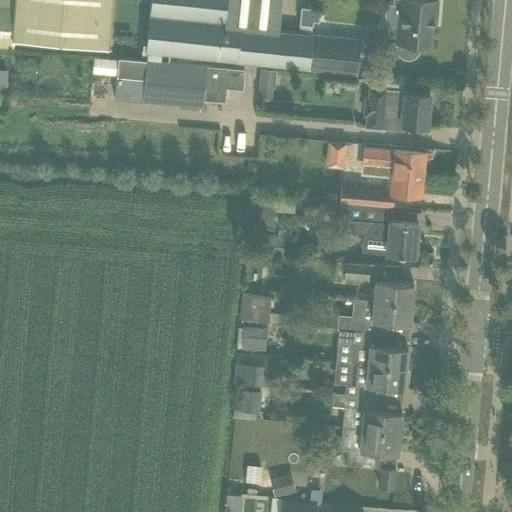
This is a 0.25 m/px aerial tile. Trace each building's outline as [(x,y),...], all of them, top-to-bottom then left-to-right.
[(111,0),(14,0),(14,9),(3,7),(3,0),(0,0),(0,37),(107,47),(111,0)] [(327,38),(311,36),(311,35),(278,31),(281,0),(150,0),(145,51),(336,71),(356,74),(358,53),(326,50),(327,38)] [(429,46),(431,23),(436,24),(437,0),(398,0),(398,4),(391,3),(389,3),(384,7),(383,22),(387,26),(388,26),(396,27),(394,43),(397,43),(397,48),(399,54),(404,57),(409,57),(414,55),(417,50),(418,45),(429,46)] [(311,33),(312,21),(318,21),(319,8),(300,6),(298,32),(311,33)] [(142,100),(202,106),(202,99),(224,101),(225,87),(242,89),(244,69),(207,65),(207,63),(146,58),(146,59),(117,57),(116,75),(143,77),(142,100)] [(260,68),(259,86),(274,87),(275,69),(260,68)] [(116,75),(114,97),(142,100),(143,77),(116,75)] [(364,96),(363,115),(365,115),(365,126),(403,129),(404,124),(426,126),(429,92),(404,90),(404,82),(369,80),(369,88),(368,88),(367,96),(364,96)] [(330,138),(326,163),(345,166),(349,141),(330,138)] [(363,145),(361,162),(376,164),(375,175),(390,177),(389,191),(420,194),(424,151),(363,145)] [(372,188),(340,185),(338,201),(370,204),(372,188)] [(273,228),(276,197),(257,195),(254,227),(273,228)] [(338,201),(336,217),(366,220),(374,221),(372,232),(364,232),(363,249),(368,250),(384,251),(395,252),(415,254),(418,222),(398,221),(391,220),(392,206),(370,204),(338,201)] [(261,255),(282,256),(283,234),(263,233),(261,255)] [(344,278),(368,279),(369,264),(344,262),(344,278)] [(245,288),(266,290),(268,264),(247,263),(245,288)] [(373,299),(411,302),(413,282),(375,278),(373,299)] [(268,317),(270,297),(245,295),(243,315),(268,317)] [(338,328),(361,330),(362,330),(386,332),(388,320),(409,323),(411,302),(373,299),(372,316),(337,313),(335,329),(337,329),(338,328)] [(265,352),(267,327),(243,325),(240,350),(265,352)] [(362,330),(361,330),(360,340),(349,339),(346,361),(405,366),(407,346),(385,344),(386,332),(362,330)] [(358,394),(380,397),(382,385),(403,387),(404,381),(407,381),(408,369),(405,368),(405,366),(346,361),(343,393),(346,393),(358,394)] [(267,366),(235,363),(233,382),(265,384),(267,366)] [(259,411),(261,390),(242,388),(240,409),(233,408),(232,416),(249,418),(250,410),(259,411)] [(342,425),(342,426),(399,431),(401,410),(379,408),(380,397),(358,394),(346,393),(344,425),(342,425)] [(349,450),(347,462),(374,465),(376,450),(397,452),(399,431),(342,426),(339,449),(349,450)] [(246,464),(244,480),(258,482),(260,465),(246,464)] [(380,465),(378,486),(393,487),(395,466),(380,465)] [(270,479),(275,497),(296,492),(291,473),(270,479)] [(224,511),(238,511),(241,494),(226,493),(224,511)] [(279,511),(314,511),(315,501),(281,497),(279,511)]
